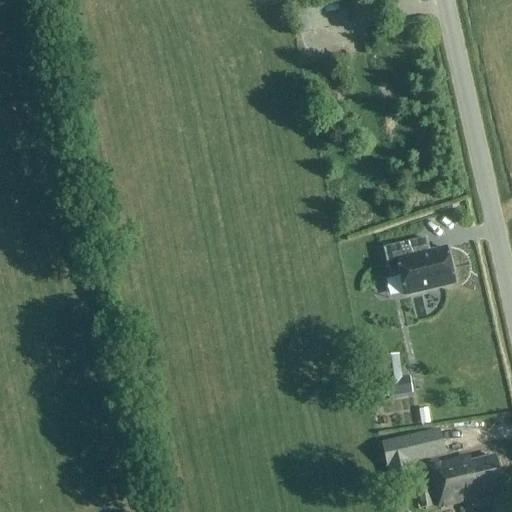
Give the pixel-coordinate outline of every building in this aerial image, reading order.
[(361,0),(340,0),(341,8),(362,6),(361,0)] [(328,12),(329,25),(345,24),(343,10),(328,12)] [(425,240),(383,250),(389,277),(400,274),(405,297),(454,286),(445,250),(428,254),(424,252),(422,253),(419,243),(426,242),(425,240)] [(409,377),(385,381),(387,399),(412,395),(409,377)] [(438,430),(381,444),(387,470),(413,464),(444,456),(438,430)] [(468,460),(429,469),(438,509),(466,503),(465,497),(502,489),(495,459),(469,465),(468,460)] [(418,490),(422,511),(434,509),(429,488),(418,490)] [(408,511),(404,494),(390,497),(393,511),(408,511)]
